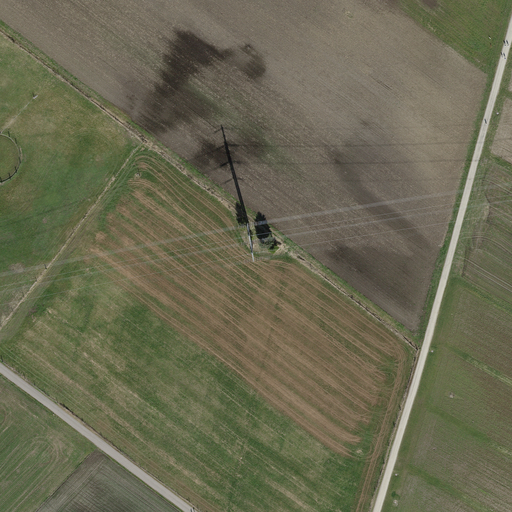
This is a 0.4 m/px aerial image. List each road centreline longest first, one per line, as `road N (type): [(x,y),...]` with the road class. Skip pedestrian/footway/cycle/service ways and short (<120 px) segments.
road 1 (track): [(511,22),(376,511)]
road 2 (track): [(192,511),(0,365)]
